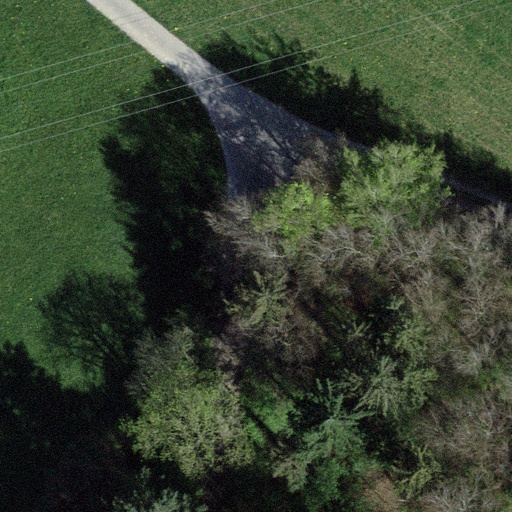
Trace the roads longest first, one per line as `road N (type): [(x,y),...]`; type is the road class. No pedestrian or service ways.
road 1 (track): [(254,119),(203,511)]
road 2 (track): [(254,119),(511,220)]
road 3 (track): [(113,0),(254,119)]
